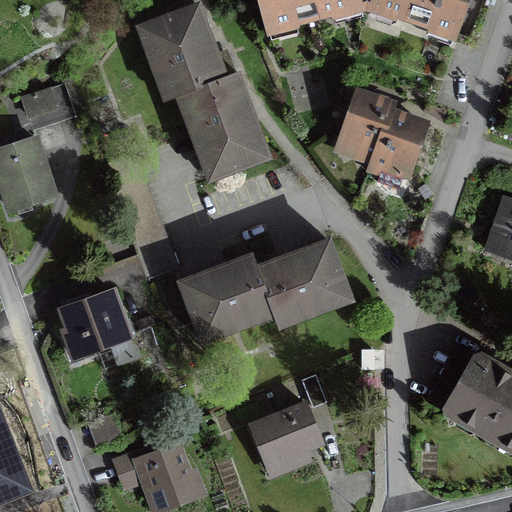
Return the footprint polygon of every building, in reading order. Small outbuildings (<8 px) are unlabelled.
[(362,0),(267,0),(277,40),(368,20),(362,0)] [(366,0),(366,8),(378,12),(379,7),(449,31),(447,36),(453,38),(456,32),(453,31),(463,0),(366,0)] [(183,104),(227,90),(203,17),(144,36),(168,109),(183,104)] [(227,90),(183,104),(210,186),(268,168),(241,85),(227,90)] [(69,120),(60,90),(24,102),(33,131),(69,120)] [(378,171),(400,120),(401,117),(366,102),(343,156),(378,171)] [(400,120),(378,171),(375,178),(406,191),(431,133),(400,120)] [(102,148),(143,278),(174,268),(161,226),(133,138),(102,148)] [(36,143),(0,153),(0,184),(8,212),(53,198),(36,143)] [(511,199),(505,196),(489,241),(511,249),(511,199)] [(271,271),(289,319),(293,331),(363,305),(341,245),(271,271)] [(289,319),(271,271),(266,259),(193,286),(216,346),(289,319)] [(109,294),(54,312),(69,358),(124,341),(109,294)] [(376,350),(363,350),(363,363),(376,363),(376,350)] [(511,374),(477,356),(446,414),(511,448),(511,374)] [(313,379),(300,384),(310,411),(323,405),(313,379)] [(1,407),(0,406),(0,506),(35,493),(1,407)] [(318,446),(302,408),(249,429),(269,478),(304,464),(300,453),(318,446)] [(107,418),(82,426),(91,451),(116,442),(107,418)] [(177,451),(143,464),(140,456),(111,467),(121,494),(139,488),(147,511),(169,511),(196,502),(177,451)]
